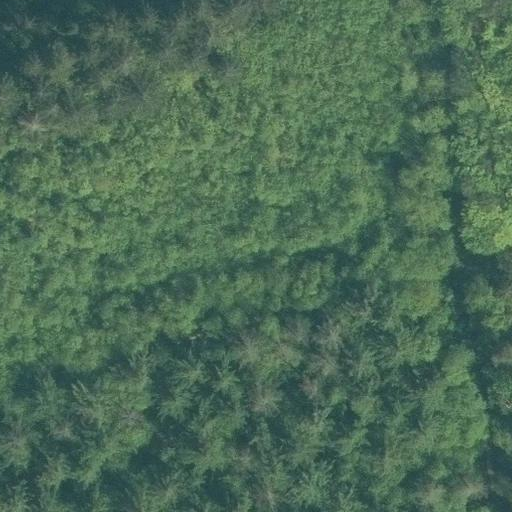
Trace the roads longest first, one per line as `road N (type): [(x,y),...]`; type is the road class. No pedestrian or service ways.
road 1 (track): [(0,398),(465,279)]
road 2 (track): [(465,279),(437,0)]
road 3 (track): [(465,279),(500,511)]
